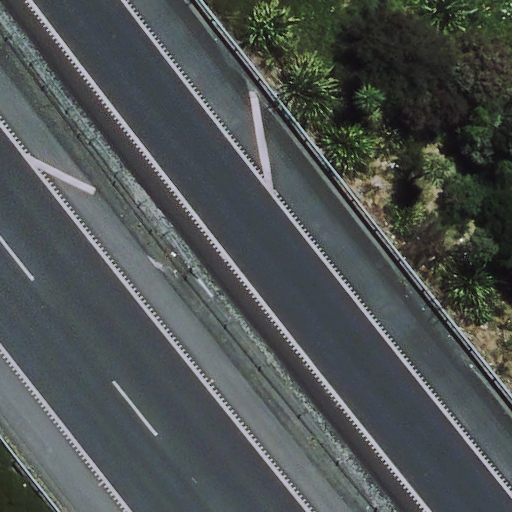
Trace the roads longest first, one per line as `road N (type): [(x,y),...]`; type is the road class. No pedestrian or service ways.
road 1 (motorway): [(118,0),(511,511)]
road 2 (motorway): [(232,511),(0,218)]
